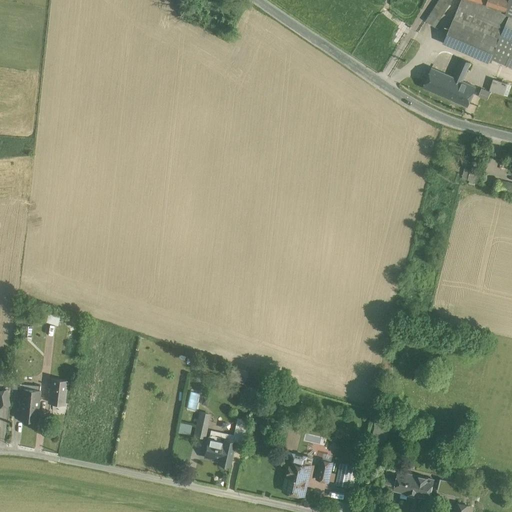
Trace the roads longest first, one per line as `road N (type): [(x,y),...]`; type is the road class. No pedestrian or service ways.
road 1 (unclassified): [(0,451),(306,511)]
road 2 (unclassified): [(511,138),(433,115),(260,0)]
